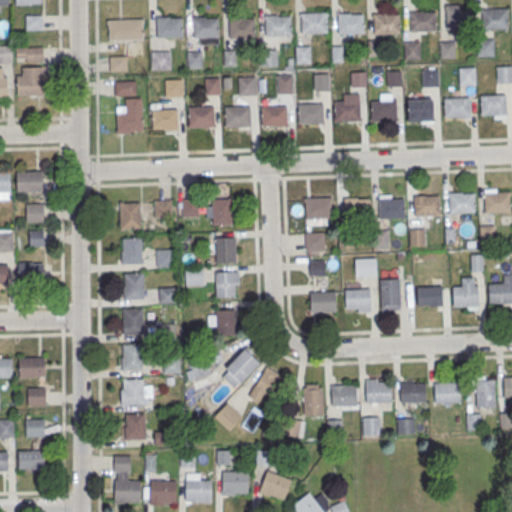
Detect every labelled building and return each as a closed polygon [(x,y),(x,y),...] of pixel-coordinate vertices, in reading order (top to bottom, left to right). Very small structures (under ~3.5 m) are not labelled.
[(445,4),(459,4),(459,9),(471,8),(472,28),(446,28),(445,4)] [(481,9),(507,8),(508,27),(481,28),(481,9)] [(409,12),(435,11),(435,30),(409,31),(409,12)] [(300,13),(327,12),(327,31),(301,32),(300,13)] [(337,14),(363,13),(364,33),(337,33),(337,14)] [(26,29),(42,29),(42,14),(26,14),(26,29)] [(372,14),(399,14),(399,33),(373,34),(372,14)] [(264,16),(290,15),(291,34),(264,35),(264,16)] [(156,17),(182,17),(183,36),(156,36),(156,17)] [(192,18),(218,17),(218,36),(192,37),(192,18)] [(227,18),(253,17),(254,37),(228,37),(227,18)] [(143,19),(108,19),(108,39),(143,39),(143,19)] [(476,38),(492,38),(493,55),(477,56),(476,38)] [(368,40),(379,40),(379,55),(368,56),(368,40)] [(438,40),(454,40),(455,57),(439,58),(438,40)] [(403,41),(419,41),(420,58),(404,59),(403,41)] [(0,44),(11,44),(12,61),(0,61),(0,44)] [(295,46),(310,45),(311,63),(295,63),(295,46)] [(331,46),(342,45),(343,61),(331,61),(331,46)] [(16,46),(16,60),(43,60),(43,46),(16,46)] [(259,49),(275,48),(276,66),(260,66),(259,49)] [(235,49),(223,50),(223,65),(235,65),(235,49)] [(154,51),(170,50),(170,67),(155,68),(154,51)] [(186,50),(202,50),(202,67),(186,68),(186,50)] [(496,65),(511,65),(511,82),(497,83),(496,65)] [(17,75),(17,94),(42,94),(42,66),(22,66),(22,75),(17,75)] [(459,67),(474,66),(475,84),(459,84),(459,67)] [(421,69),(437,68),(438,85),(422,86),(421,69)] [(385,69),(401,69),(401,86),(385,87),(385,69)] [(350,71),(365,71),(365,85),(351,86),(350,71)] [(313,73),(329,72),(330,89),(314,90),(313,73)] [(276,75),(292,74),(293,92),(277,92),(276,75)] [(204,77),(220,76),(220,94),(204,94),(204,77)] [(237,77),(253,76),(253,93),(238,94),(237,77)] [(164,79),(180,78),(181,96),(165,96),(164,79)] [(114,80),(135,79),(136,94),(115,95),(114,80)] [(334,101),(343,101),(342,93),(359,93),(361,119),(335,120),(334,101)] [(480,95),(505,94),(506,113),(481,114),(480,95)] [(443,98),(469,96),(470,115),(444,117),(443,98)] [(115,106),(125,106),(124,98),(141,97),(142,131),(117,132),(115,106)] [(407,100),(432,98),(433,118),(407,119),(407,100)] [(370,101),(395,99),(396,118),(371,120),(370,101)] [(297,104),(322,103),(323,122),(298,123),(297,104)] [(261,106),(286,105),(287,124),(262,125),(261,106)] [(187,107),(213,106),(214,125),(188,126),(187,107)] [(224,107),(249,106),(250,125),(225,126),(224,107)] [(152,110),(177,108),(178,127),(153,129),(152,110)] [(16,172),(17,189),(42,189),(41,171),(16,172)] [(0,172),(0,190),(9,190),(9,172),(0,172)] [(484,192),(510,191),(510,211),(484,212),(484,192)] [(447,193),(473,192),(474,211),(448,212),(447,193)] [(413,195),(439,194),(440,213),(414,214),(413,195)] [(304,198),(330,197),(331,216),(304,217),(304,198)] [(369,197),(343,197),(343,215),(369,215),(369,197)] [(378,198),(404,197),(405,217),(378,217),(378,198)] [(182,199),(198,199),(199,217),(182,218),(182,199)] [(233,200),(212,200),(213,226),(233,225),(233,200)] [(140,201),(119,202),(120,227),(141,226),(140,201)] [(155,201),(172,201),(172,216),(156,217),(155,201)] [(25,204),(43,203),(43,220),(26,220),(25,204)] [(479,225),(494,225),(495,242),(479,243),(479,225)] [(409,228),(424,228),(425,245),(409,246),(409,228)] [(28,230),(43,229),(44,245),(29,246),(28,230)] [(373,229),(389,229),(389,246),(373,247),(373,229)] [(0,231),(13,231),(13,250),(0,250),(0,231)] [(306,234),(322,233),(323,251),(307,251),(306,234)] [(140,237),(123,238),(124,263),(141,262),(140,237)] [(236,238),(216,239),(217,264),(237,263),(236,238)] [(157,252),(173,251),(174,267),(157,268),(157,252)] [(470,254),(482,253),(483,271),(470,271),(470,254)] [(354,258),(374,257),(375,274),(355,275),(354,258)] [(0,263),(0,281),(8,281),(8,263),(0,263)] [(186,269),(203,269),(203,284),(187,285),(186,269)] [(144,272),(123,273),(124,298),(144,297),(144,272)] [(236,273),(215,273),(216,299),(236,298),(236,273)] [(487,283),(503,282),(503,274),(511,274),(511,301),(488,302),(487,283)] [(451,286),(461,286),(461,277),(473,276),(473,285),(477,285),(478,305),(451,305),(451,286)] [(378,279),(399,278),(400,307),(379,308),(378,279)] [(414,286),(441,285),(441,305),(415,306),(414,286)] [(159,288),(176,288),(176,303),(160,304),(159,288)] [(344,289),(370,288),(371,308),(344,309),(344,289)] [(309,292),(335,291),(335,310),(309,311),(309,292)] [(143,308),(122,309),(123,334),(144,333),(143,308)] [(235,310),(215,311),(216,336),(236,335),(235,310)] [(158,324),(175,324),(175,340),(158,339),(158,324)] [(141,343),(120,344),(121,369),(142,368),(141,343)] [(259,362),(244,348),(220,372),(235,387),(259,362)] [(221,361),(220,351),(186,355),(189,377),(212,375),(210,362),(221,361)] [(19,358),(19,375),(44,375),(44,357),(19,358)] [(0,358),(0,375),(12,375),(11,358),(0,358)] [(163,358),(180,358),(180,374),(163,374),(163,358)] [(251,398),(260,400),(262,393),(273,396),(280,372),(260,367),(251,398)] [(143,378),(122,379),(123,404),(144,403),(143,378)] [(503,379),(511,378),(511,398),(504,398),(503,379)] [(476,381),(495,380),(496,407),(477,408),(476,381)] [(366,384),(392,383),(392,402),(366,403),(366,384)] [(400,384),(426,383),(426,403),(400,403),(400,384)] [(434,384),(461,383),(461,402),(435,403),(434,384)] [(303,415),(322,415),(322,384),(303,384),(303,415)] [(27,387),(45,386),(46,404),(28,404),(27,387)] [(330,387),(357,386),(357,405),(331,406),(330,387)] [(213,416),(228,430),(241,416),(226,402),(213,416)] [(145,413),(125,413),(125,439),(146,438),(145,413)] [(465,414),(481,413),(482,430),(466,431),(465,414)] [(397,418),(413,417),(414,435),(398,435),(397,418)] [(26,418),(44,418),(44,436),(26,436),(26,418)] [(363,419),(379,419),(379,436),(364,437),(363,419)] [(0,420),(12,420),(13,436),(0,436),(0,420)] [(327,421),(343,420),(344,437),(328,438),(327,421)] [(166,430),(155,430),(155,443),(166,443),(166,430)] [(17,450),(18,468),(43,467),(42,450),(17,450)] [(216,463),(229,463),(229,450),(216,450),(216,463)] [(256,464),(267,464),(267,450),(256,450),(256,464)] [(0,451),(0,469),(8,469),(7,451),(0,451)] [(144,469),(154,469),(154,454),(144,454),(144,469)] [(267,471),(292,480),(284,501),(270,496),(270,498),(259,493),(267,471)] [(223,472),(249,472),(248,494),(222,493),(223,472)] [(186,480),(212,481),(211,503),(186,502),(186,480)] [(116,482),(141,482),(141,504),(115,504),(116,482)] [(151,482),(177,482),(176,504),(150,503),(151,482)] [(348,511),(343,499),(328,505),(324,493),(312,497),(311,494),(293,501),(297,511),(348,511)]
